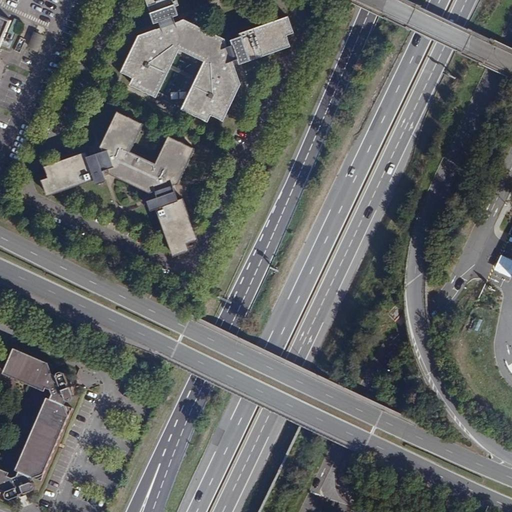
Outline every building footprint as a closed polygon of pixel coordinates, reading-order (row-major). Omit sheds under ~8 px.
[(242,34),(243,37),(228,43),(227,39),(185,20),(182,21),(176,6),(181,5),(178,0),(148,0),(156,23),(158,30),(150,32),(140,35),(123,72),(136,78),(132,86),(164,100),(160,109),(176,116),(180,107),(211,122),(214,114),(226,120),(243,83),(240,64),(275,51),(294,45),(290,35),(297,33),(291,16),(275,22),(242,34)] [(0,45),(11,20),(0,15),(0,45)] [(158,30),(156,23),(148,26),(150,32),(158,30)] [(32,32),(29,47),(39,50),(43,34),(32,32)] [(146,123),(120,111),(103,146),(106,152),(91,157),(90,152),(69,160),(48,168),(52,179),(45,182),(52,198),(68,191),(98,180),(100,185),(110,181),(108,176),(114,174),(154,194),(156,200),(151,202),(154,211),(160,209),(172,242),(178,256),(194,250),(191,243),(202,239),(195,221),(186,198),(182,199),(176,185),(181,183),(198,148),(171,135),(158,164),(133,151),(146,123)] [(511,276),(511,258),(502,254),(495,269),(511,277),(511,276)] [(404,313),(396,306),(388,314),(396,321),(404,313)] [(72,386),(68,378),(65,370),(60,368),(56,369),(55,371),(52,370),(55,364),(19,347),(13,349),(4,369),(6,374),(44,391),(45,387),(49,389),(51,394),(49,399),(45,397),(14,469),(16,470),(15,473),(11,475),(7,474),(9,470),(0,466),(0,490),(2,492),(1,495),(3,498),(9,500),(35,490),(37,485),(36,482),(33,481),(35,477),(42,480),(73,409),(66,406),(67,403),(70,404),(74,402),(76,397),(72,386)] [(133,367),(126,364),(121,376),(128,379),(133,367)]
